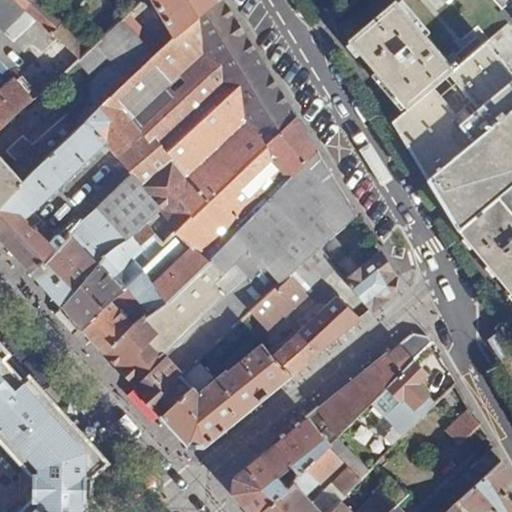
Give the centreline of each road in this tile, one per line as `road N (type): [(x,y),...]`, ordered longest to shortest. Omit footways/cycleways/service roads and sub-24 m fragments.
road 1 (residential): [(442,283),(272,0)]
road 2 (residential): [(191,481),(442,283)]
road 3 (residential): [(0,279),(191,481)]
road 4 (residential): [(511,424),(469,352),(442,283)]
